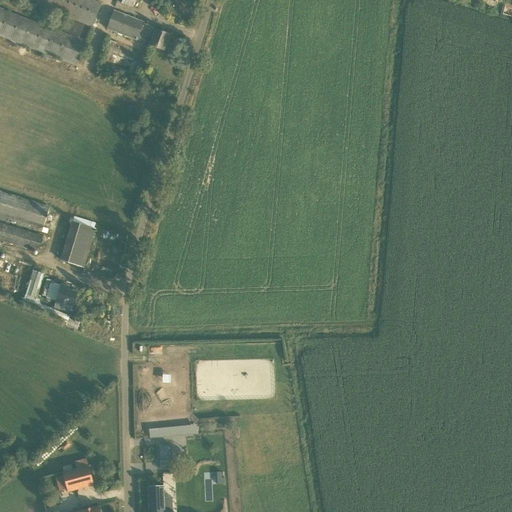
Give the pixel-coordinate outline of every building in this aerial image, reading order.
[(85,42),(92,26),(101,4),(91,0),(23,0),(69,17),(63,34),(0,9),(0,36),(77,66),(86,43),(85,42)] [(164,50),(169,36),(156,30),(156,31),(142,26),(144,23),(114,11),(107,29),(137,40),(150,45),(164,50)] [(99,73),(133,85),(135,77),(102,65),(99,73)] [(0,192),(0,219),(42,232),(50,207),(0,192)] [(72,222),(70,230),(61,260),(84,267),(93,237),(95,229),(72,222)] [(0,240),(39,252),(43,237),(0,223),(0,240)] [(31,276),(26,294),(37,297),(42,280),(31,276)] [(51,300),(73,307),(77,293),(68,291),(69,288),(61,285),(61,286),(52,283),(47,300),(50,302),(51,300)] [(149,354),(186,353),(185,345),(162,346),(162,343),(149,343),(149,354)] [(148,440),(195,440),(195,431),(148,431),(148,440)] [(170,445),(159,445),(159,447),(159,457),(160,457),(171,457),(171,448),(171,445),(170,445)] [(68,492),(77,490),(93,485),(88,466),(63,473),(64,476),(56,478),(60,491),(67,489),(68,492)] [(172,511),(173,511),(165,511),(164,486),(148,487),(148,511),(172,511)]
